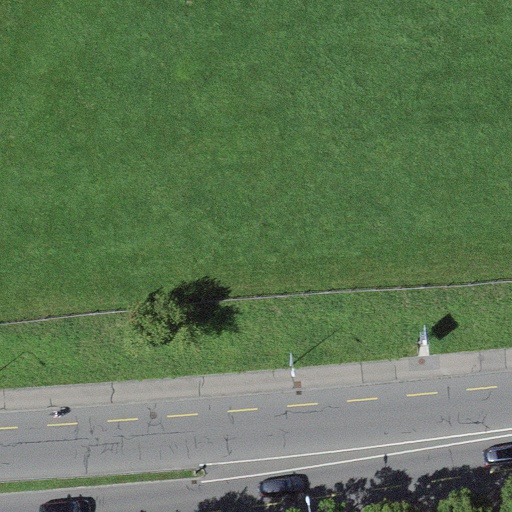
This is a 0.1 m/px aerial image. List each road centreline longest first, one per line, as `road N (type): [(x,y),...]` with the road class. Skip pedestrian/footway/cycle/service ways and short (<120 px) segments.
road 1 (primary): [(511,407),(210,443),(0,456)]
road 2 (primary): [(58,511),(511,454)]
